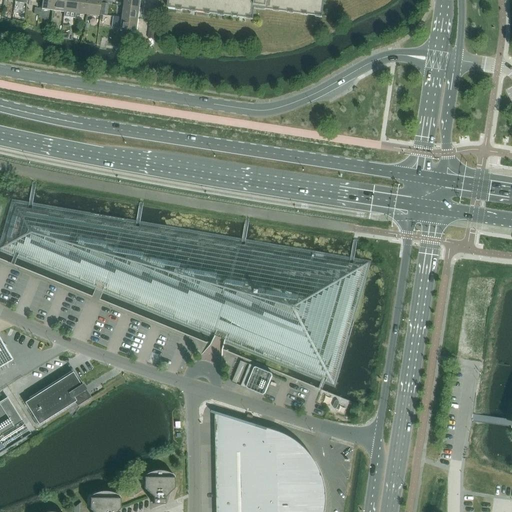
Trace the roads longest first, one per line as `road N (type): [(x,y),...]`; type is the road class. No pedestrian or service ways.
road 1 (secondary): [(436,58),(383,57),(295,101),(255,110),(0,69)]
road 2 (primary): [(385,171),(0,106)]
road 3 (primary): [(0,135),(371,202)]
road 4 (secondary): [(389,511),(434,211)]
road 5 (unclassified): [(193,388),(0,311)]
road 6 (secondary): [(407,242),(377,441)]
road 7 (unclassified): [(377,441),(193,388)]
road 8 (unclassified): [(194,511),(193,388)]
